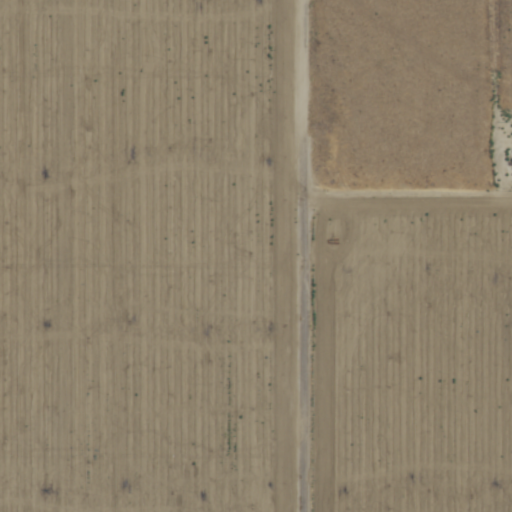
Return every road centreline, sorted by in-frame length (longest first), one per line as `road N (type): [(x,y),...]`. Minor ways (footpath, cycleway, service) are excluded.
road 1 (residential): [(258,0),(270,511)]
road 2 (residential): [(511,173),(266,183)]
